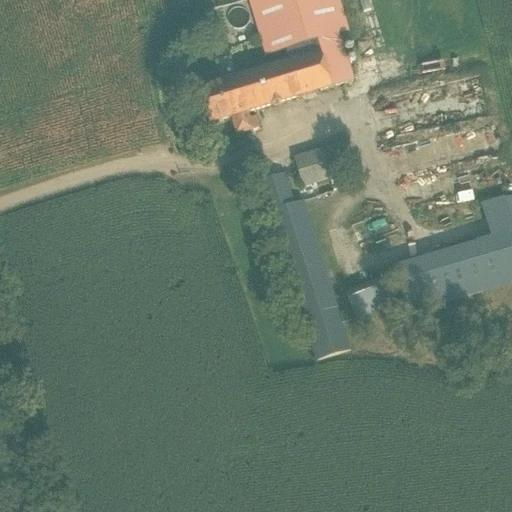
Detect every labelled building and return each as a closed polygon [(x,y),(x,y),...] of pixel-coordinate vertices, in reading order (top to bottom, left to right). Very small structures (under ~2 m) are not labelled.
[(199,91),(209,125),(351,81),(341,45),(338,34),(347,32),(337,0),(234,0),(236,4),(249,0),(266,56),(286,50),(290,60),(220,81),(221,83),(218,85),(199,91)] [(293,159),(304,188),(352,173),(343,145),(293,159)] [(258,184),(268,214),(295,206),(285,175),(258,184)] [(408,311),(511,284),(511,195),(485,202),(494,239),(396,264),(408,311)] [(295,206),(268,214),(316,362),(353,350),(337,302),(302,204),(295,206)] [(344,297),(355,321),(389,305),(377,281),(344,297)]
